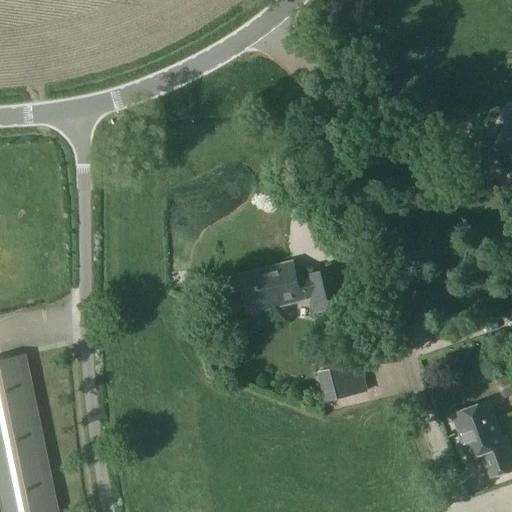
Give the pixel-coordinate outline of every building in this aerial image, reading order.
[(511,117),(495,151),(511,159),(511,117)] [(345,305),(336,268),(297,277),(293,261),(238,275),(248,313),(311,298),(314,312),(345,305)] [(469,319),(449,322),(451,332),(471,328),(469,319)] [(325,401),(368,391),(357,348),(331,354),(334,368),(318,371),(325,401)] [(57,511),(25,354),(0,359),(0,511),(57,511)] [(511,375),(499,381),(504,395),(511,392),(511,375)] [(462,437),(469,458),(483,453),(491,477),(511,469),(511,456),(506,438),(501,439),(488,401),(458,412),(466,436),(462,437)]
